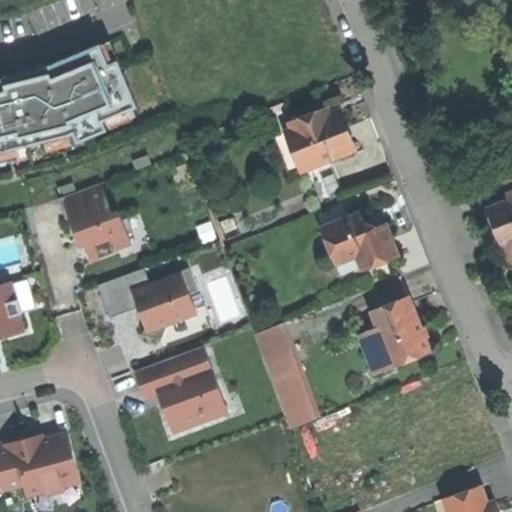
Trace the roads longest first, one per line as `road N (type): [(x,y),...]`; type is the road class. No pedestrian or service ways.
road 1 (residential): [(358,0),(506,382)]
road 2 (residential): [(0,387),(64,370),(81,374),(100,401),(140,511)]
